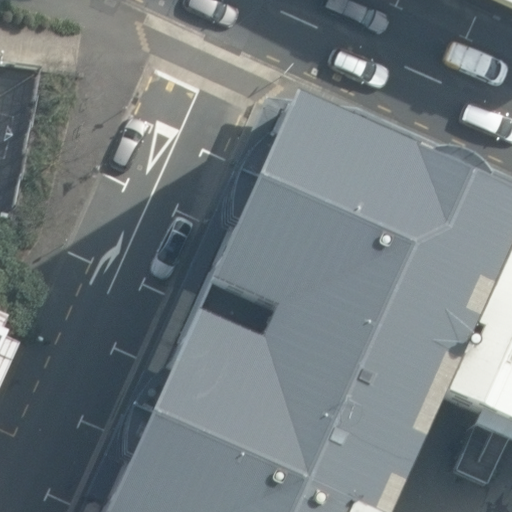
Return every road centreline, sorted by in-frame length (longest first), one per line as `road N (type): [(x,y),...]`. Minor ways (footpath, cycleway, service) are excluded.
road 1 (unclassified): [(238,0),(9,511)]
road 2 (trunk): [(267,0),(511,110)]
